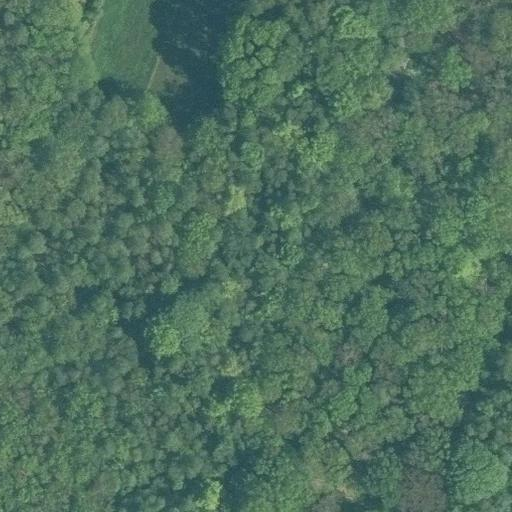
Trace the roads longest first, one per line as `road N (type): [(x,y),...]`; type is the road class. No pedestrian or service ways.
road 1 (tertiary): [(245,511),(419,0)]
road 2 (track): [(403,511),(511,180)]
